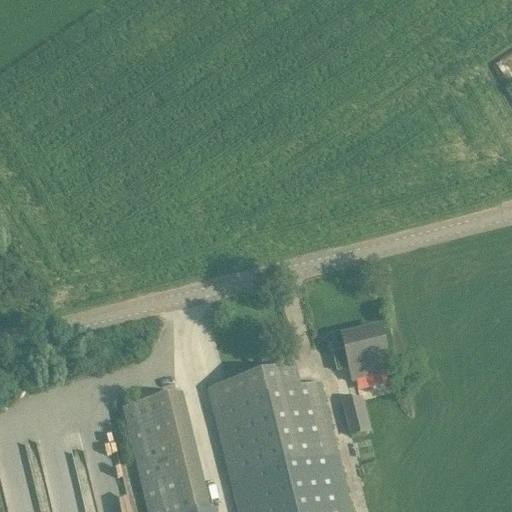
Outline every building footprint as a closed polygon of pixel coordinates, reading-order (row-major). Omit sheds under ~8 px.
[(392,377),(380,330),(343,340),(346,351),(335,354),(339,374),(351,371),(355,386),(392,377)] [(349,511),(319,388),(302,393),(297,372),(210,394),(233,486),(238,511),(349,511)] [(177,399),(122,413),(146,511),(209,511),(181,398),(177,399)] [(370,435),(369,428),(362,401),(341,405),(350,440),(370,435)] [(107,457),(89,461),(99,511),(131,511),(128,494),(115,497),(107,457)]
